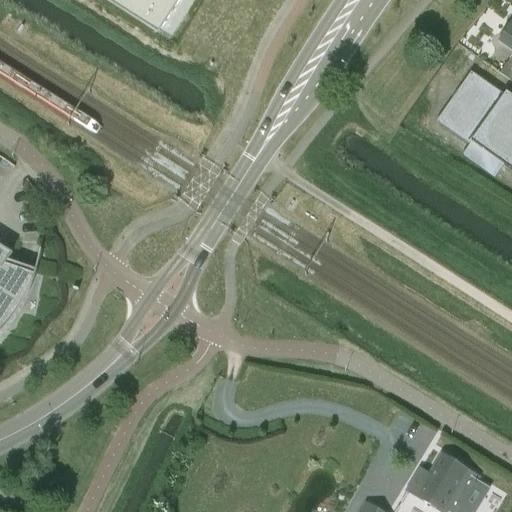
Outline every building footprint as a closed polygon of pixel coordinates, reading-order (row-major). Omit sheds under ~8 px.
[(104,0),(140,23),(158,34),(179,0),(104,0)] [(511,56),(507,63),(511,66),(511,22),(498,42),(511,51),(511,56)] [(503,96),(471,73),(436,122),(468,145),(471,142),(511,171),(511,97),(506,93),(503,96)] [(37,272),(42,252),(40,251),(33,278),(30,285),(4,268),(12,255),(0,247),(0,336),(4,332),(18,313),(29,293),(37,272)] [(440,511),(457,511),(478,478),(442,456),(427,481),(417,476),(408,492),(440,511)] [(36,470),(27,466),(21,477),(30,482),(36,470)] [(359,511),(379,511),(365,503),(359,511)]
